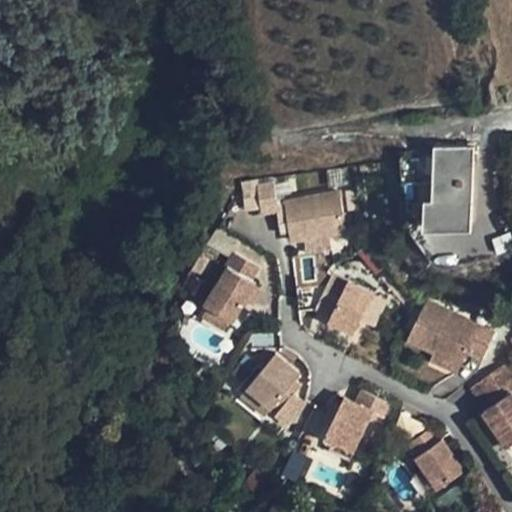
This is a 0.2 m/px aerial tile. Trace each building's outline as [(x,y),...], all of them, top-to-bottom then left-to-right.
[(477,145),(456,143),(437,146),(435,219),(475,220),(477,145)] [(285,204),(282,175),(246,178),(249,208),(285,204)] [(347,231),(343,194),(287,203),(293,239),(347,231)] [(231,266),(230,268),(260,264),(236,250),(227,263),(231,266)] [(237,317),(250,298),(257,284),(258,280),(255,277),(262,265),(260,264),(230,268),(208,300),(212,303),(232,314),(237,317)] [(350,281),(341,300),(356,284),(350,281)] [(263,287),(257,284),(250,298),(255,301),(263,287)] [(375,293),(356,284),(341,300),(332,319),(356,331),(375,293)] [(483,357),(494,332),(428,300),(409,339),(462,364),(468,350),(483,357)] [(227,323),(232,314),(212,303),(206,311),(227,323)] [(278,350),(251,381),(255,385),(284,355),(278,350)] [(302,370),(284,355),(255,385),(275,402),(302,370)] [(509,444),(511,443),(511,442),(511,363),(511,362),(473,386),(488,408),(485,410),(509,444)] [(244,389),(247,392),(255,385),(251,381),(244,389)] [(268,410),(275,402),(255,385),(247,392),(268,410)] [(328,434),(338,438),(357,447),(376,410),(383,413),(391,400),(365,386),(358,401),(346,395),(328,434)] [(307,400),(296,391),(277,412),(289,422),(307,400)] [(419,455),(429,471),(437,484),(440,487),(466,469),(443,436),(442,437),(434,425),(410,440),(420,454),(419,455)] [(352,456),(357,447),(338,438),(332,447),(352,456)] [(429,489),(437,484),(429,471),(420,476),(429,489)]
